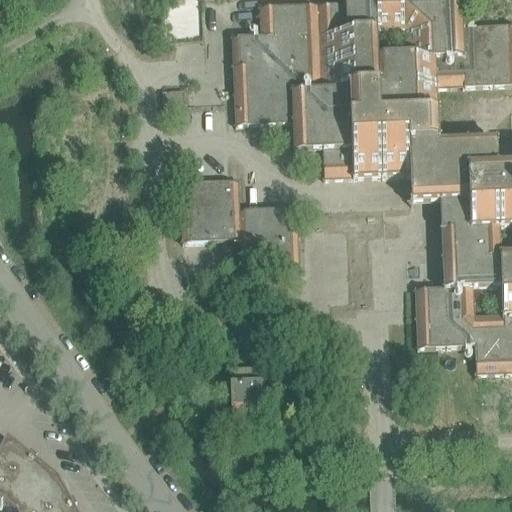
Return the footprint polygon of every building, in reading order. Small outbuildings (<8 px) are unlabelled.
[(261,70),(233,71),(235,131),(293,128),(294,157),(322,156),(323,185),(411,181),(410,210),(440,209),(441,236),(443,293),(415,294),(417,354),(475,352),(476,380),(511,378),(511,175),(498,176),(496,147),(439,149),(436,94),(466,92),(511,90),(511,31),(463,34),(462,5),(433,6),(432,0),(344,0),(345,10),(258,13),(260,41),(261,70)] [(231,42),(233,71),(261,70),(260,41),(231,42)] [(238,187),(179,189),(182,248),(240,246),(241,274),(300,272),(297,213),(240,215),(238,187)] [(230,374),(231,388),(232,419),(276,417),(275,372),(230,374)] [(1,511),(2,511),(3,511),(27,511),(57,487),(7,447),(6,447),(0,459),(0,511),(1,511)] [(70,511),(57,487),(27,511),(70,511)]
